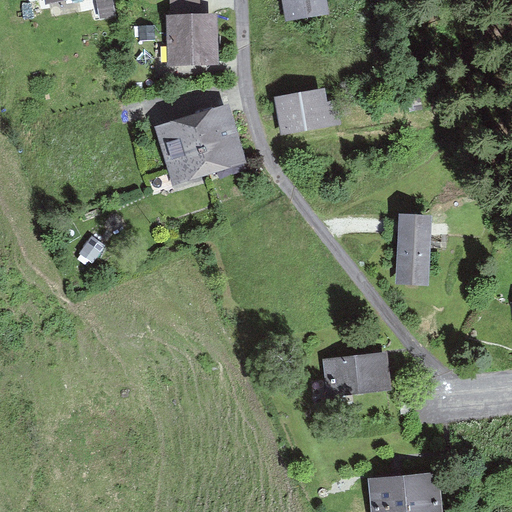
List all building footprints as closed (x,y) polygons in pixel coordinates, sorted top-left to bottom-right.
[(213,19),(171,20),(172,62),(214,61),(213,19)] [(325,122),(320,94),(280,101),(285,129),(325,122)] [(223,114),(194,123),(207,166),(236,157),(223,114)] [(207,166),(194,123),(165,132),(179,175),(207,166)] [(428,221),(402,220),(399,277),(426,279),(428,221)] [(90,257),(106,238),(94,229),(79,248),(90,257)] [(382,355),(329,361),(332,393),(386,387),(382,355)] [(401,413),(412,412),(410,393),(399,395),(401,413)] [(438,511),(435,474),(372,480),(375,511),(438,511)]
